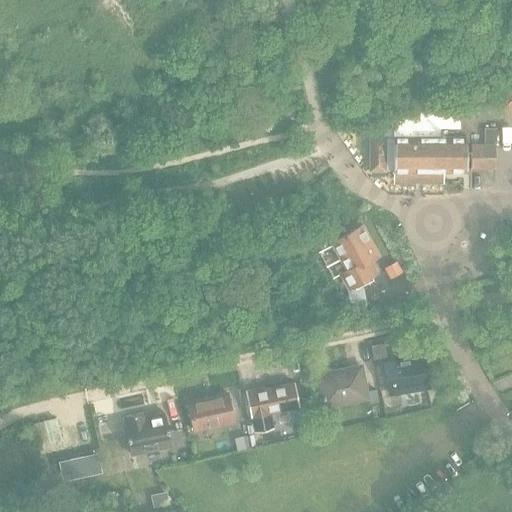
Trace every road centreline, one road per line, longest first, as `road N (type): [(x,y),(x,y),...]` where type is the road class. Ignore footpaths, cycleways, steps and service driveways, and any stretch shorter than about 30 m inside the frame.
road 1 (unknown): [(0,246),(58,246),(104,276),(133,272),(277,200),(336,155)]
road 2 (tertiary): [(511,429),(486,402),(445,311)]
